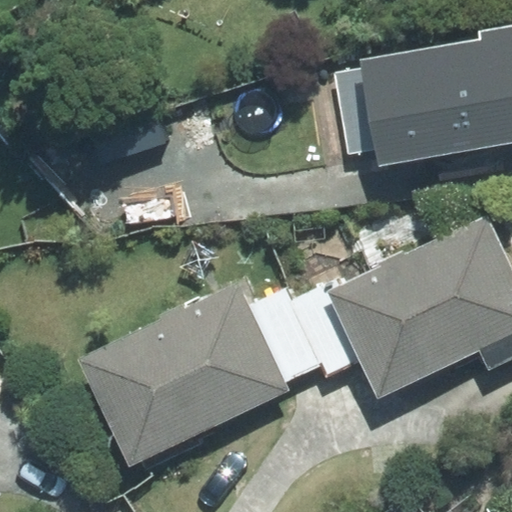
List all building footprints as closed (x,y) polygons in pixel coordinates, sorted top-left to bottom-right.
[(383,158),(511,136),(511,18),(482,24),(484,33),(365,53),(383,158)] [(353,149),(339,69),(304,74),(317,156),(353,149)] [(300,160),(295,95),(246,99),(252,164),(300,160)] [(479,190),(475,164),(462,166),(465,191),(479,190)] [(511,257),(491,214),(346,282),(343,277),(293,302),(324,364),(329,376),(365,359),(381,395),(483,347),(492,366),(511,356),(511,257)] [(324,364),(293,302),(286,287),(252,302),(242,280),(81,357),(132,463),(291,386),(289,382),(324,364)]
